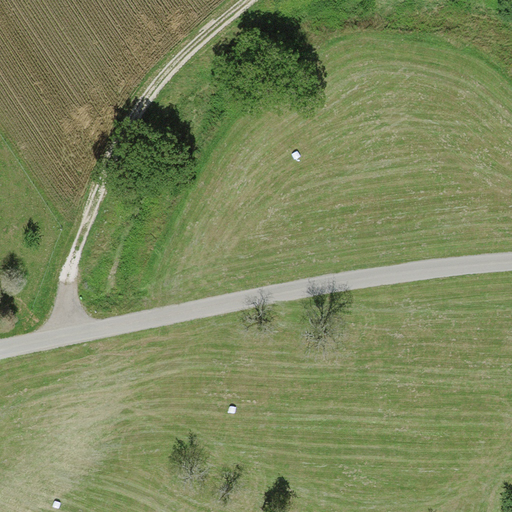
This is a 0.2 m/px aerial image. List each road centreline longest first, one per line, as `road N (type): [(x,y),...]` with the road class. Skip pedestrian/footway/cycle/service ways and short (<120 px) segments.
road 1 (track): [(0,348),(365,278),(511,263)]
road 2 (track): [(61,336),(65,289),(122,131),(157,83),(248,0)]
